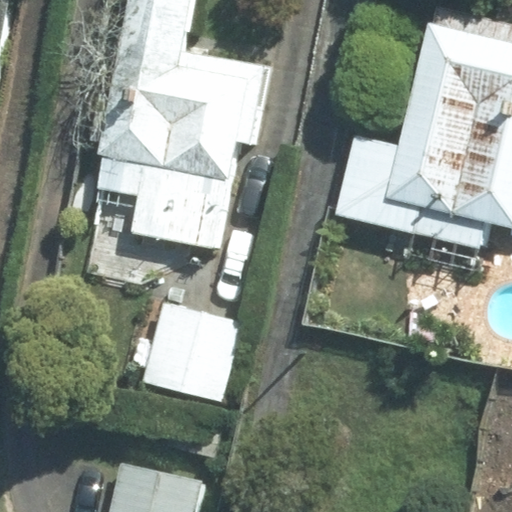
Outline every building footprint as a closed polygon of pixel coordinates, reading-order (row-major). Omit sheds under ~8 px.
[(0,0),(0,195),(27,0),(0,0)] [(144,0),(113,198),(152,204),(148,229),(245,245),(273,67),(200,56),(209,0),(144,0)] [(504,235),(511,236),(511,36),(456,24),(429,139),(380,128),(360,213),(502,246),(504,235)] [(258,320),(174,301),(156,385),(240,403),(258,320)] [(217,511),(224,477),(130,461),(121,511),(217,511)]
